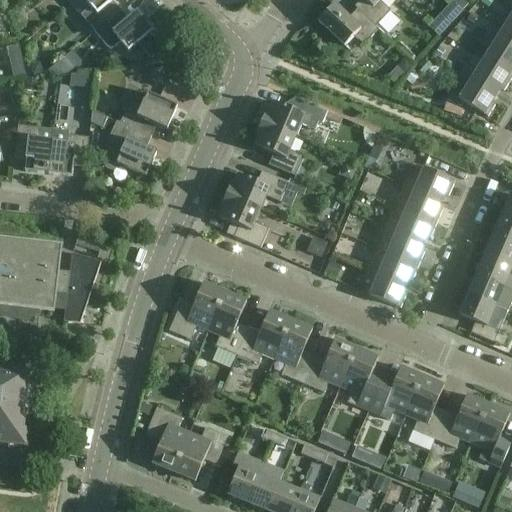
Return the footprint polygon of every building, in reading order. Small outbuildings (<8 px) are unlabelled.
[(93,33),(94,33),(120,11),(112,2),(114,0),(82,0),(90,8),(80,16),(94,32),(93,33)] [(360,0),(353,8),(356,10),(374,28),(375,28),(390,12),(379,2),(380,0),(360,0)] [(460,0),(455,0),(453,3),(462,11),(467,6),(460,0)] [(492,0),(482,0),(480,4),(487,9),(493,0),(492,0)] [(378,31),(375,28),(374,28),(356,10),(348,19),(334,5),(317,23),(343,48),(353,37),(363,46),(378,31)] [(127,21),(120,11),(94,33),(109,52),(119,43),(127,53),(136,45),(148,58),(160,57),(157,46),(158,45),(150,34),(152,32),(136,13),(127,21)] [(469,14),(465,21),(472,25),(476,18),(469,14)] [(490,28),(485,36),(511,52),(511,25),(507,23),(500,34),(490,28)] [(490,50),(483,61),(511,79),(511,78),(511,52),(485,36),(480,43),(490,50)] [(439,48),(434,56),(440,59),(445,52),(439,48)] [(402,59),(394,69),(402,77),(411,68),(402,59)] [(71,75),(60,61),(45,74),(49,78),(71,75)] [(466,66),(461,74),(496,96),(500,90),(503,92),(511,79),(483,61),(476,73),(466,66)] [(36,66),(31,68),(34,78),(43,75),(41,69),(36,66)] [(168,85),(163,68),(150,71),(155,88),(168,85)] [(492,102),(496,96),(461,74),(456,82),(466,88),(458,100),(487,118),(496,105),(492,102)] [(27,80),(25,93),(36,94),(37,81),(27,80)] [(116,122),(116,123),(150,138),(155,127),(166,132),(177,108),(147,95),(141,108),(129,102),(119,124),(116,122)] [(265,112),(260,124),(295,139),(300,126),(314,132),(318,124),(321,125),(326,113),(296,100),(291,111),(272,103),(268,113),(265,112)] [(445,105),(443,112),(460,118),(463,111),(445,105)] [(108,119),(91,112),(90,124),(103,130),(108,119)] [(150,138),(116,123),(106,145),(111,148),(105,161),(105,164),(106,167),(109,168),(112,169),(115,168),(117,166),(145,178),(156,154),(145,149),(150,138)] [(289,152),(295,139),(260,124),(255,136),(257,137),(253,147),(272,155),(268,166),(294,178),(303,158),(289,152)] [(24,173),(48,176),(51,144),(53,131),(17,127),(13,160),(25,161),(24,173)] [(88,139),(66,137),(67,133),(53,131),(51,144),(48,176),(71,179),(73,167),(85,168),(88,139)] [(374,148),(370,156),(377,159),(381,150),(374,148)] [(406,178),(403,187),(441,203),(444,196),(448,198),(454,183),(423,170),(417,183),(406,178)] [(230,184),(225,196),(260,211),(265,198),(279,204),(288,184),(261,172),(256,183),(237,175),(233,185),(230,184)] [(410,200),(405,212),(436,226),(442,211),(438,209),(441,203),(403,187),(399,195),(410,200)] [(254,224),(260,211),(225,196),(220,208),(222,209),(218,219),(237,227),(232,238),(260,250),(268,230),(254,224)] [(511,196),(509,196),(501,216),(511,221),(511,196)] [(358,235),(370,226),(361,212),(348,221),(358,235)] [(388,220),(385,229),(423,245),(426,238),(430,240),(436,226),(405,212),(399,225),(388,220)] [(511,221),(501,216),(492,236),(511,244),(511,221)] [(392,242),(387,254),(418,267),(424,253),(420,251),(423,245),(385,229),(381,237),(392,242)] [(511,244),(492,236),(484,256),(511,268),(511,244)] [(0,315),(22,318),(24,309),(53,313),(53,311),(64,312),(63,323),(79,325),(100,265),(71,255),(68,275),(57,274),(61,247),(0,239),(0,315)] [(315,239),(309,254),(321,259),(327,244),(315,239)] [(371,262),(367,270),(405,286),(408,280),(412,282),(418,267),(387,254),(381,267),(371,262)] [(511,268),(484,256),(475,276),(511,291),(511,268)] [(328,262),(322,277),(334,282),(340,267),(328,262)] [(402,293),(405,286),(367,270),(363,279),(374,284),(368,297),(400,310),(406,295),(402,293)] [(511,291),(475,276),(467,296),(495,308),(506,313),(508,313),(511,303),(511,291)] [(196,328),(207,333),(224,294),(203,284),(192,310),(180,305),(168,333),(190,342),(196,328)] [(215,348),(236,357),(246,333),(235,328),(246,303),(224,294),(207,333),(219,338),(215,348)] [(467,296),(458,316),(474,323),(470,334),(493,344),(506,313),(495,308),(467,296)] [(262,356),(273,361),(290,322),(268,313),(258,338),(246,333),(236,357),(257,366),(262,356)] [(281,376),(302,385),(312,361),(301,356),(312,331),(290,322),(273,361),(285,366),(281,376)] [(327,384),(339,389),(356,350),(334,341),(323,366),(312,361),(302,385),(323,394),(327,384)] [(346,404),(368,413),(378,389),(367,384),(377,359),(356,350),(339,389),(351,394),(346,404)] [(0,443),(25,447),(35,368),(0,363),(0,443)] [(393,412),(405,417),(422,378),(400,369),(389,394),(378,389),(368,413),(389,422),(393,412)] [(412,432),(433,441),(444,417),(432,413),(443,387),(422,378),(405,417),(417,422),(412,432)] [(459,440),(471,445),(487,406),(466,397),(455,422),(444,417),(433,441),(455,451),(459,440)] [(140,405),(137,414),(147,418),(150,409),(140,405)] [(509,415),(487,406),(471,445),(483,450),(478,461),(499,470),(510,446),(498,441),(509,415)] [(151,465),(173,474),(189,434),(177,430),(181,419),(156,409),(146,433),(161,440),(151,465)] [(201,439),(189,434),(173,474),(195,483),(205,457),(217,462),(227,438),(205,429),(201,439)] [(263,431),(260,439),(272,444),(275,436),(263,431)] [(275,436),(272,444),(283,449),(287,441),(275,436)] [(321,436),(317,441),(319,446),(325,447),(328,442),(326,437),(321,436)] [(345,457),(349,446),(340,442),(336,453),(345,457)] [(303,447),(300,456),(312,460),(315,452),(303,447)] [(356,451),(352,460),(361,463),(365,455),(356,451)] [(315,452),(312,460),(323,465),(327,457),(315,452)] [(227,496),(229,497),(247,504),(263,464),(237,454),(231,469),(236,471),(227,496)] [(284,472),(263,464),(247,504),(266,511),(267,511),(279,484),(284,472)] [(0,467),(0,485),(19,488),(21,470),(0,467)] [(378,477),(374,487),(386,492),(390,482),(378,477)] [(436,480),(431,492),(444,498),(449,486),(436,480)] [(290,511),(299,492),(279,484),(267,511),(290,511)] [(299,492),(290,511),(314,511),(319,501),(306,495),(309,488),(302,485),(299,492)] [(455,492),(452,500),(477,511),(480,503),(455,492)] [(350,496),(349,497),(345,507),(332,502),(327,511),(353,511),(358,500),(350,496)] [(363,511),(367,503),(358,500),(353,511),(363,511)]
